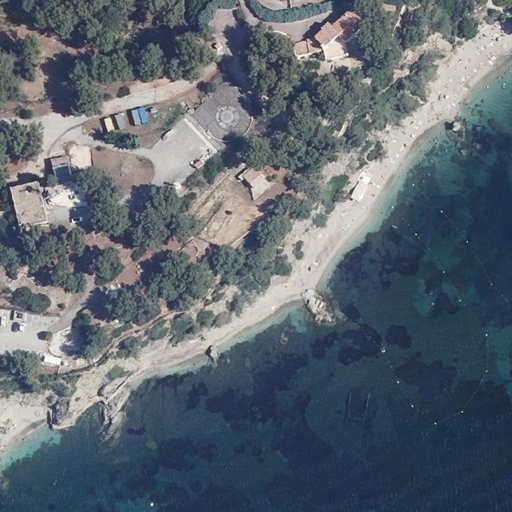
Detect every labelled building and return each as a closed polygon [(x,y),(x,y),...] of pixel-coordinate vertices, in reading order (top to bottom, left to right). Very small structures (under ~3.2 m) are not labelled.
[(369,23),(355,8),(333,27),(329,22),(322,29),(314,37),(306,39),(307,40),(294,42),(297,56),(325,50),(327,59),(349,54),(346,43),(369,23)] [(75,169),(93,167),(91,144),(73,146),(75,169)] [(57,178),(73,175),(69,156),(52,159),(57,178)] [(254,188),(266,177),(255,165),(243,176),(254,188)] [(359,180),(350,195),(358,200),(367,184),(359,180)] [(11,191),(20,229),(48,223),(39,184),(11,191)] [(73,189),(61,193),(65,206),(77,203),(73,189)] [(152,262),(140,272),(135,265),(118,278),(128,292),(157,269),(152,262)] [(69,347),(85,342),(80,325),(64,330),(69,347)] [(44,364),(60,366),(61,359),(45,357),(44,364)] [(50,374),(58,375),(59,367),(51,366),(50,374)]
